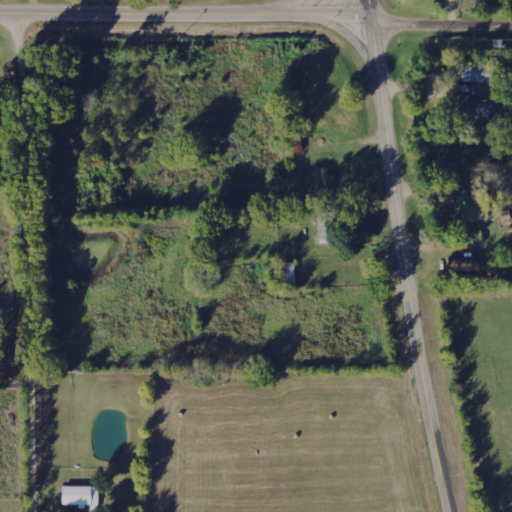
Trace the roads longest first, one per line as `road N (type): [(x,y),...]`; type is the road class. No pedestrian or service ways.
road 1 (secondary): [(455,511),(367,0)]
road 2 (residential): [(39,511),(33,126),(20,18)]
road 3 (tertiary): [(369,18),(0,17)]
road 4 (residential): [(511,26),(404,26),(369,18)]
